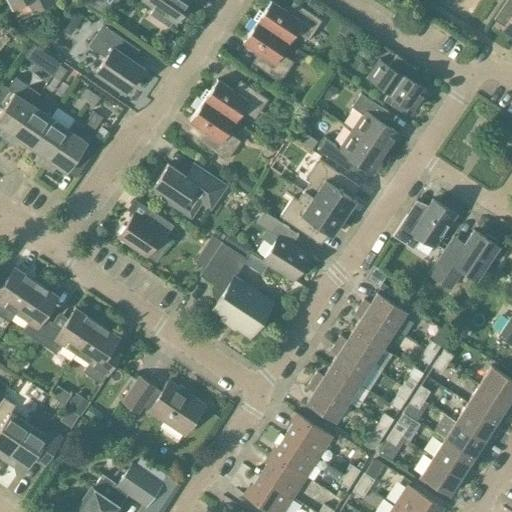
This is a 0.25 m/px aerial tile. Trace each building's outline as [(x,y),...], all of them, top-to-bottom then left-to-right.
[(53,0),(8,0),(12,6),(23,0),(32,0),(38,9),(54,1),(53,0)] [(145,0),(155,7),(150,14),(168,26),(173,19),(175,20),(179,15),(182,16),(185,15),(188,13),(189,10),(189,6),(186,4),(189,1),(188,0),(187,0),(145,0)] [(253,18),(288,41),(291,36),(300,34),(308,39),(321,19),(298,4),(292,14),(270,0),(262,11),(259,9),(253,18)] [(511,0),(506,0),(493,19),(503,25),(501,28),(511,35),(511,0)] [(284,47),(288,41),(253,18),(247,27),(250,29),(243,41),(264,55),(257,65),(280,81),(293,61),(285,55),(284,47)] [(343,23),(339,30),(350,37),(354,30),(343,23)] [(116,49),(124,38),(103,24),(88,45),(104,56),(95,70),(125,90),(141,66),(116,49)] [(379,57),(365,77),(388,92),(383,99),(404,113),(408,106),(412,109),(415,105),(419,100),(421,101),(428,90),(410,78),(416,69),(417,68),(396,54),(389,64),(379,57)] [(52,60),(45,71),(52,75),(59,65),(52,60)] [(59,65),(52,75),(60,80),(67,69),(59,65)] [(200,97),(235,119),(238,115),(247,113),(254,118),(268,98),(245,83),(238,93),(217,79),(209,90),(206,88),(200,97)] [(7,140),(32,104),(40,93),(22,81),(0,112),(0,124),(6,129),(1,136),(7,140)] [(329,84),(323,95),(329,99),(336,89),(329,84)] [(85,87),(78,98),(85,102),(93,92),(85,87)] [(93,92),(85,102),(92,107),(100,97),(93,92)] [(363,114),(352,130),(384,151),(390,142),(392,144),(399,133),(381,121),(388,111),(360,92),(351,106),(363,114)] [(231,125),(235,119),(200,97),(194,105),(197,108),(189,119),(211,134),(204,144),(226,159),(240,140),(232,134),(231,125)] [(50,116),(32,104),(7,140),(13,144),(18,137),(30,145),(50,116)] [(68,128),(50,116),(30,145),(42,154),(37,160),(43,164),(68,128)] [(74,119),(68,128),(43,164),(49,168),(54,161),(66,170),(86,141),(77,135),(83,126),(74,119)] [(101,126),(95,135),(101,139),(107,130),(101,126)] [(326,137),(317,149),(348,170),(349,169),(355,160),(373,172),(380,161),(378,160),(381,155),(384,151),(352,130),(339,149),(334,145),(335,143),(326,137)] [(306,134),(301,141),(311,148),(316,140),(306,134)] [(304,190),(343,216),(355,199),(352,197),(359,186),(318,158),(305,178),(310,181),(304,190)] [(168,163),(153,184),(164,192),(167,193),(168,200),(175,205),(203,200),(207,202),(213,195),(216,197),(224,185),(195,166),(191,163),(184,174),(168,163)] [(245,178),(240,185),(247,190),(252,182),(245,178)] [(293,196),(279,216),(320,243),(328,232),(331,234),(343,216),(304,190),(297,199),(293,196)] [(256,193),(251,201),(258,205),(263,197),(256,193)] [(418,220),(407,213),(392,235),(413,248),(421,236),(434,244),(455,212),(432,198),(418,220)] [(133,213),(118,236),(156,261),(170,239),(165,236),(173,224),(150,208),(143,220),(133,213)] [(263,210),(255,222),(277,236),(262,259),(293,278),(308,254),(291,244),(281,237),(288,227),(263,210)] [(449,243),(429,273),(450,287),(462,268),(476,277),(497,244),(495,243),(496,240),(486,233),(484,236),(473,228),(464,242),(454,235),(449,243)] [(212,234),(207,242),(216,248),(221,240),(212,234)] [(235,275),(247,257),(222,241),(199,274),(213,284),(211,287),(213,299),(216,301),(212,307),(224,314),(221,318),(249,337),(273,301),(235,275)] [(207,242),(194,261),(204,267),(216,248),(207,242)] [(0,304),(1,302),(14,311),(35,279),(15,266),(1,287),(0,286),(0,304)] [(35,279),(14,311),(29,320),(22,330),(39,341),(52,321),(43,315),(57,294),(35,279)] [(382,282),(378,287),(402,302),(405,296),(382,282)] [(358,306),(393,328),(405,309),(377,291),(370,302),(363,298),(358,306)] [(61,327),(52,321),(39,341),(56,352),(62,343),(76,352),(97,321),(75,306),(61,327)] [(360,317),(353,328),(381,346),(393,328),(358,306),(354,313),(360,317)] [(511,316),(510,315),(497,335),(511,345),(511,316)] [(97,321),(76,352),(89,361),(83,370),(100,382),(113,362),(104,356),(118,335),(97,321)] [(469,330),(461,325),(455,333),(463,339),(469,330)] [(340,335),(335,342),(369,364),(381,346),(353,328),(346,339),(340,335)] [(431,340),(425,348),(434,354),(440,345),(431,340)] [(337,354),(330,364),(358,382),(369,364),(335,342),(330,350),(337,354)] [(434,354),(425,348),(419,357),(428,363),(434,354)] [(444,348),(438,357),(447,363),(453,354),(444,348)] [(447,363),(438,357),(433,366),(441,372),(447,363)] [(316,371),(312,378),(346,401),(358,382),(330,364),(323,375),(316,371)] [(479,383),(511,404),(511,394),(511,393),(511,378),(491,365),(479,383)] [(142,404),(185,433),(204,404),(168,380),(161,390),(154,386),(139,375),(122,401),(137,411),(142,404)] [(407,376),(402,385),(411,391),(416,382),(407,376)] [(334,419),(346,401),(312,378),(307,386),(313,390),(306,401),(334,419)] [(511,404),(479,383),(467,402),(495,420),(502,409),(509,413),(511,407),(511,404)] [(411,391),(402,385),(396,394),(405,400),(411,391)] [(421,385),(415,393),(424,399),(430,390),(421,385)] [(424,399),(415,393),(409,402),(418,408),(424,399)] [(74,396),(68,406),(80,414),(86,404),(74,396)] [(0,453),(0,456),(4,459),(28,423),(11,411),(15,404),(4,397),(0,403),(0,425),(1,426),(0,427),(0,446),(3,448),(0,453)] [(467,402),(456,420),(490,442),(495,434),(488,430),(495,420),(467,402)] [(67,408),(59,419),(71,427),(78,415),(67,408)] [(384,412),(378,421),(387,427),(393,418),(384,412)] [(298,413),(285,434),(318,456),(332,435),(298,413)] [(112,420),(106,429),(118,437),(124,429),(112,420)] [(456,420),(444,438),(472,456),(479,445),(485,449),(490,442),(456,420)] [(387,427),(378,421),(372,430),(381,436),(387,427)] [(397,421),(391,430),(400,435),(406,427),(397,421)] [(28,423),(4,459),(10,463),(12,459),(17,458),(27,464),(33,455),(44,462),(47,457),(62,436),(51,428),(46,435),(28,423)] [(395,444),(400,435),(391,430),(386,439),(395,444)] [(285,434),(272,454),(305,476),(318,456),(285,434)] [(444,438),(432,456),(467,478),(471,471),(465,467),(472,456),(444,438)] [(272,454),(259,474),(292,496),(305,476),(272,454)] [(462,486),(467,478),(432,456),(420,475),(448,493),(455,482),(462,486)] [(102,473),(74,511),(114,511),(128,492),(144,503),(146,505),(161,482),(135,464),(131,462),(117,483),(102,473)] [(349,463),(343,472),(353,479),(359,469),(349,463)] [(347,488),(353,479),(343,472),(337,481),(347,488)] [(358,481),(368,488),(373,479),(363,472),(358,481)] [(271,511),(281,511),(292,496),(259,474),(245,495),(271,511)] [(362,497),(368,488),(358,481),(352,491),(362,497)] [(393,505),(404,511),(435,511),(440,505),(406,484),(393,505)] [(318,511),(332,511),(334,510),(324,503),(318,511)]
